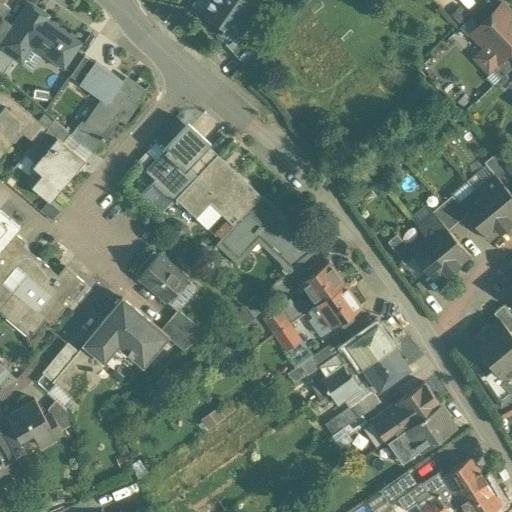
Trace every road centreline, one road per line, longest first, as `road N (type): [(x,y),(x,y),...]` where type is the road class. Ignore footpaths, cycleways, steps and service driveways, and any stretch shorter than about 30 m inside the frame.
road 1 (residential): [(186,75),(340,216),(511,476)]
road 2 (residential): [(120,245),(75,212),(186,75)]
